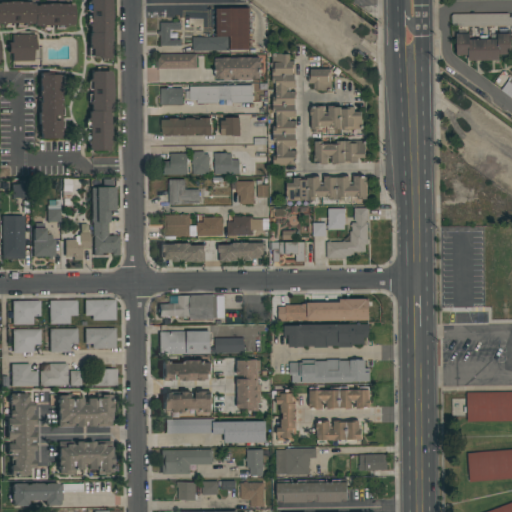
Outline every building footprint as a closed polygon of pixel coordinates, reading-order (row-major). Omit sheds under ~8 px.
[(86,57),(86,48),(87,48),(87,47),(89,47),(89,45),(87,45),(87,36),(89,36),(89,26),(87,26),(87,24),(86,24),(86,16),(89,16),(89,11),(86,11),(86,3),(87,3),(87,1),(88,1),(88,0),(110,0),(110,7),(111,7),(111,13),(110,13),(110,29),(109,29),(109,36),(111,36),(111,41),(109,41),(109,45),(111,45),(111,54),(109,54),(109,59),(106,59),(106,61),(102,61),(102,59),(98,59),(98,57),(86,57)] [(0,2),(8,2),(8,1),(19,1),(19,2),(29,2),(29,3),(33,3),(33,6),(37,6),(37,4),(68,4),(68,5),(72,5),(72,26),(65,26),(65,27),(63,27),(63,29),(55,29),(55,26),(50,26),(50,29),(42,29),(42,27),(40,27),(40,26),(34,26),(34,25),(33,25),(33,24),(26,24),(26,25),(24,25),(24,27),(16,27),(16,23),(12,23),(12,27),(3,27),(3,25),(1,25),(1,24),(0,24),(0,2)] [(216,8),(249,8),(249,51),(192,51),(192,37),(216,37),(216,8)] [(511,26),(511,13),(451,15),(451,27),(511,26)] [(160,46),(160,36),(157,36),(157,31),(160,31),(160,22),(181,22),(181,29),(174,29),(170,34),(170,40),(181,40),(181,46),(160,46)] [(499,60),(468,61),(468,55),(456,55),(456,34),(459,34),(459,31),(466,31),(467,34),(469,34),(469,39),(480,39),(480,36),(487,36),(487,39),(490,39),(490,34),(497,34),(499,34),(499,29),(508,29),(509,34),(511,34),(511,54),(499,54),(499,60)] [(34,34),(34,50),(32,50),(32,61),(11,61),(11,53),(7,53),(7,42),(11,42),(11,34),(34,34)] [(196,68),(157,69),(156,54),(196,54),(196,68)] [(273,164),(273,156),(276,156),(276,142),(273,142),(273,126),(276,126),(276,113),(272,113),(272,96),(275,96),(275,83),(272,83),(272,54),(282,54),(289,54),(289,61),(294,61),(294,80),(296,80),(296,84),(294,84),(294,88),(290,88),(290,92),(296,92),(296,95),(295,95),(295,117),(290,117),(290,121),(296,121),(296,125),(295,125),(295,140),(296,140),(296,143),(295,143),(295,147),(290,147),(290,151),(296,151),(296,155),(295,155),(295,164),(293,164),(293,165),(287,165),(287,164),(273,164)] [(260,78),(259,78),(259,79),(252,79),(252,80),(237,80),(237,79),(231,79),(231,80),(223,80),(223,79),(216,79),(215,79),(215,58),(223,58),(230,58),(237,58),(237,57),(251,57),(251,58),(261,58),(260,65),(260,69),(261,69),(261,74),(260,74),(260,78)] [(108,151),(87,151),(87,144),(86,144),(86,141),(84,141),(84,132),(87,132),(87,128),(84,128),(84,120),(86,120),(86,118),(87,118),(87,112),(88,112),(88,111),(90,111),(90,104),(88,104),(88,102),(86,102),(86,94),(90,94),(90,89),(86,89),(86,81),(88,81),(88,79),(89,79),(89,74),(90,74),(90,69),(96,69),(96,70),(98,70),(98,71),(110,71),(110,75),(111,75),(111,85),(112,85),(112,97),(111,97),(111,111),(108,111),(108,115),(109,115),(109,124),(110,124),(110,136),(109,136),(109,146),(108,146),(108,151)] [(331,91),(321,91),(321,90),(314,90),(314,84),(308,84),(308,76),(310,76),(310,69),(331,69),(331,91)] [(59,138),(39,138),(39,134),(38,134),(38,124),(37,124),(37,112),(38,112),(38,102),(39,102),(39,101),(37,101),(37,97),(39,97),(39,96),(38,96),(38,90),(39,90),(39,86),(38,86),(38,78),(39,78),(39,73),(60,73),(60,75),(63,75),(63,83),(60,83),(60,87),(62,87),(62,96),(60,96),(60,105),(61,105),(61,108),(63,108),(63,116),(60,116),(60,120),(63,120),(63,129),(60,129),(60,136),(59,136),(59,138)] [(511,76),(502,92),(511,98),(511,76)] [(252,103),(231,103),(231,100),(218,100),(218,104),(196,104),(196,100),(189,101),(189,99),(185,99),(185,91),(189,91),(189,87),(252,86),(252,103)] [(182,105),(160,105),(160,88),(182,88),(182,105)] [(311,107),(312,107),(312,106),(335,106),(335,107),(354,107),(354,112),(361,112),(361,119),(362,119),(362,129),(360,129),(360,130),(333,130),(333,127),(319,127),(319,130),(311,130),(311,116),(310,116),(310,109),(311,109),(311,107)] [(239,117),(239,125),(240,125),(240,136),(232,136),(232,135),(220,135),(220,120),(225,120),(225,117),(239,117)] [(162,134),(162,129),(161,129),(161,120),(169,120),(169,118),(178,118),(178,119),(185,119),(185,118),(194,118),(194,119),(201,119),(201,118),(210,118),(210,126),(212,126),(212,135),(203,135),(199,135),(199,134),(194,134),(194,135),(183,135),(183,134),(178,134),(178,135),(171,135),(171,136),(167,136),(167,134),(162,134)] [(365,158),(358,158),(358,164),(339,164),(339,165),(332,165),(332,158),(328,158),(328,165),(314,165),(314,156),(314,141),(322,141),(322,144),(338,144),(338,141),(365,141),(365,158)] [(209,154),(209,174),(192,174),(192,163),(191,163),(191,151),(204,151),(204,154),(209,154)] [(163,175),(163,161),(169,161),(169,153),(187,153),(187,175),(163,175)] [(238,160),(238,174),(214,174),(214,158),(213,158),(213,153),(226,153),(226,154),(231,154),(231,160),(238,160)] [(364,176),(364,177),(365,177),(365,179),(367,179),(367,186),(366,186),(366,199),(358,199),(358,197),(345,197),(345,200),(328,200),(328,197),(315,197),(315,201),(286,201),(286,183),(293,183),(293,178),(312,178),(312,176),(320,176),(320,183),(324,183),(324,176),(349,176),(349,183),(353,183),(353,176),(364,176)] [(168,205),(168,180),(185,180),(185,189),(199,189),(199,204),(185,204),(185,205),(168,205)] [(253,204),(240,204),(240,195),(236,195),(236,192),(236,181),(253,181),(253,204)] [(11,185),(11,198),(26,198),(26,184),(11,185)] [(268,198),(256,198),(256,185),(268,185),(268,198)] [(90,187),(114,187),(114,211),(108,211),(108,219),(107,219),(107,223),(106,223),(106,236),(118,236),(118,255),(110,255),(110,253),(100,253),(100,255),(92,255),(92,237),(91,237),(91,222),(90,222),(90,187)] [(368,208),(368,220),(366,220),(366,222),(367,223),(367,245),(365,245),(365,252),(353,252),(353,256),(346,256),(345,259),(326,258),(326,242),(349,242),(349,231),(351,231),(351,227),(350,227),(350,223),(353,223),(354,208),(368,208)] [(344,209),(344,225),(344,230),(327,230),(327,209),(344,209)] [(163,236),(163,215),(189,215),(189,225),(196,225),(196,222),(196,215),(203,215),(203,217),(222,217),(222,236),(175,236),(175,239),(163,239),(163,236)] [(23,259),(1,259),(1,216),(23,216),(23,259)] [(268,230),(252,230),(252,234),(226,234),(226,221),(233,221),(233,216),(252,216),(252,219),(268,219),(268,230)] [(312,236),(312,223),(325,223),(325,236),(312,236)] [(31,257),(31,228),(44,228),(44,235),(50,235),(50,239),(53,239),(53,257),(50,257),(50,259),(47,259),(47,257),(31,257)] [(74,239),(74,236),(77,236),(77,233),(88,233),(88,250),(81,250),(81,260),(72,260),(72,257),(63,257),(63,239),(74,239)] [(303,242),(303,261),(295,261),(295,255),(279,255),(279,262),(272,262),(272,250),(268,250),(268,242),(303,242)] [(263,243),(218,244),(218,261),(264,260),(263,243)] [(159,245),(160,262),(204,261),(204,244),(159,245)] [(169,296),(177,296),(189,295),(213,294),(213,296),(223,296),(224,318),(213,318),(213,320),(189,320),(189,317),(178,317),(157,317),(157,304),(169,303),(169,296)] [(91,320),(91,315),(83,315),(83,299),(114,299),(114,320),(91,320)] [(368,299),(368,321),(307,321),(307,320),(287,320),(287,321),(277,321),(277,307),(285,307),(285,305),(302,305),(302,304),(307,304),(307,303),(340,303),(340,299),(368,299)] [(75,300),(75,316),(68,316),(68,324),(48,324),(48,300),(75,300)] [(11,324),(11,301),(38,301),(38,316),(31,316),(31,324),(11,324)] [(368,324),(368,338),(364,338),(364,345),(352,345),(352,347),(338,347),(338,346),(327,346),(327,347),(313,347),(303,347),(288,347),(288,338),(284,338),(284,335),(283,335),(283,325),(302,325),(302,324),(368,324)] [(48,352),(48,328),(75,328),(75,344),(68,344),(68,352),(48,352)] [(114,328),(114,348),(82,348),(82,328),(114,328)] [(11,352),(11,329),(39,329),(39,344),(31,344),(31,352),(11,352)] [(157,332),(210,331),(210,354),(186,354),(158,354),(157,332)] [(215,339),(244,338),(244,353),(215,354),(215,339)] [(211,380),(206,380),(206,381),(198,381),(189,381),(182,381),(182,380),(179,380),(179,375),(176,375),(176,380),(173,380),(173,381),(160,381),(160,360),(172,360),(172,363),(183,363),(183,360),(205,360),(205,362),(211,362),(211,380)] [(237,360),(251,360),(260,360),(260,370),(258,370),(258,385),(260,385),(260,403),(258,403),(258,411),(245,411),(245,409),(237,409),(237,379),(245,379),(245,376),(237,376),(237,360)] [(369,369),(369,382),(354,382),(354,383),(291,383),(291,375),(289,375),(289,362),(301,362),(301,361),(326,361),(326,360),(338,360),(338,361),(350,361),(350,360),(365,360),(365,369),(369,369)] [(47,363),(66,363),(66,386),(38,386),(38,371),(47,371),(47,363)] [(36,371),(36,386),(10,386),(10,364),(29,364),(29,371),(36,371)] [(116,369),(116,386),(89,386),(89,369),(116,369)] [(80,370),(80,386),(68,386),(68,370),(80,370)] [(369,390),(369,408),(363,408),(363,409),(355,409),(355,403),(352,403),(352,409),(345,409),(345,408),(334,408),(334,409),(326,409),(326,403),(322,403),(322,410),(315,410),(315,408),(309,408),(309,387),(318,387),(318,390),(330,390),(330,387),(348,387),(348,390),(360,390),(360,387),(368,387),(368,390),(369,390)] [(161,393),(166,393),(166,392),(173,392),(173,393),(182,393),(182,392),(189,392),(189,393),(193,393),(193,398),(196,398),(196,393),(199,393),(199,392),(206,392),(212,392),(212,413),(200,413),(200,410),(189,410),(189,413),(167,413),(167,411),(160,411),(160,399),(161,399),(161,393)] [(511,421),(466,421),(466,392),(511,392),(511,421)] [(293,393),(293,397),(295,397),(295,409),(296,409),(296,441),(276,441),(276,428),(280,428),(280,419),(282,419),(282,413),(280,413),(280,405),(276,405),(276,397),(280,397),(280,393),(293,393)] [(32,394),(33,411),(32,411),(32,415),(33,415),(33,419),(34,419),(34,425),(30,425),(30,432),(34,432),(34,438),(33,438),(33,445),(34,445),(34,451),(32,451),(33,468),(27,468),(28,476),(9,477),(9,465),(10,465),(10,460),(9,460),(9,456),(5,456),(5,444),(10,444),(10,439),(5,439),(5,418),(8,418),(8,395),(32,394)] [(57,427),(57,413),(56,413),(56,404),(56,395),(67,395),(67,398),(81,398),(81,404),(85,404),(85,398),(100,398),(100,395),(110,395),(110,403),(111,403),(111,413),(110,413),(110,427),(96,427),(96,425),(93,425),(93,427),(87,427),(87,426),(80,426),(80,427),(73,427),(73,425),(71,425),(71,427),(57,427)] [(266,422),(265,443),(224,443),(224,434),(212,434),(212,433),(164,433),(164,418),(213,418),(213,422),(266,422)] [(315,423),(322,423),(322,421),(329,421),(329,427),(333,427),(333,421),(341,421),(341,422),(351,422),(351,421),(359,421),(359,429),(361,429),(361,441),(355,441),(355,443),(337,443),(337,441),(326,441),(326,444),(317,444),(317,432),(315,432),(315,423)] [(110,441),(110,455),(111,455),(112,464),(110,464),(111,473),(108,473),(108,474),(103,474),(103,475),(96,475),(96,470),(86,470),(86,464),(81,464),(81,470),(72,470),(72,475),(66,475),(66,474),(58,474),(57,466),(56,466),(56,456),(57,456),(57,442),(79,441),(79,442),(89,442),(89,441),(110,441)] [(275,474),(275,450),(285,450),(285,448),(315,448),(315,458),(308,458),(308,475),(286,475),(286,474),(275,474)] [(159,474),(159,450),(212,449),(212,465),(190,465),(190,474),(159,474)] [(467,452),(511,449),(511,478),(468,481),(467,452)] [(249,475),(249,468),(246,468),(246,450),(262,450),(262,475),(249,475)] [(359,454),(387,454),(387,471),(357,471),(357,465),(359,465),(359,454)] [(276,483),(283,483),(283,481),(291,481),(291,483),(297,483),(297,480),(326,480),(326,483),(331,483),(331,480),(340,480),(340,483),(347,483),(347,501),(341,501),(341,502),(318,502),(318,501),(307,501),(307,503),(283,503),(283,502),(276,502),(276,483)] [(201,495),(201,481),(217,481),(217,495),(201,495)] [(195,482),(195,500),(177,500),(177,488),(176,488),(176,482),(195,482)] [(11,483),(58,483),(58,492),(59,492),(59,501),(58,501),(58,506),(43,506),(43,501),(26,501),(26,506),(11,506),(11,501),(10,501),(10,493),(11,493),(11,483)] [(264,483),(264,507),(249,507),(249,499),(240,499),(240,483),(264,483)] [(484,511),(511,502),(511,511),(484,511)]
